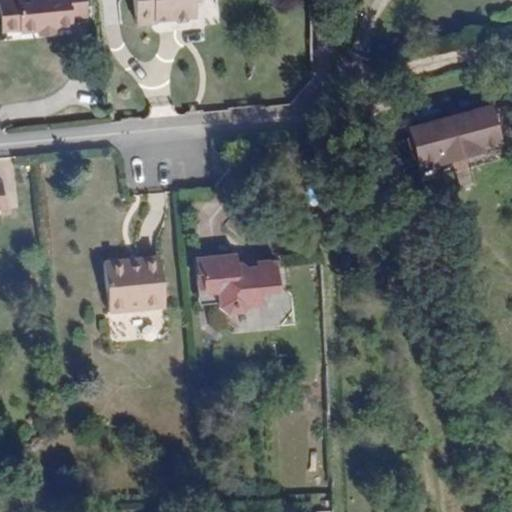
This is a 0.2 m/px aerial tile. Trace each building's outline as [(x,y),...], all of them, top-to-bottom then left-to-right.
[(43,39),(61,38),(61,34),(74,33),(74,31),(85,31),(82,0),(71,0),(72,3),(16,8),(15,10),(1,12),(2,32),(13,32),(14,41),(43,39)] [(180,30),(192,12),(197,0),(133,0),(136,35),(156,33),(156,31),(156,25),(167,24),(180,30)] [(194,28),(192,12),(180,30),(194,28)] [(13,32),(2,32),(3,42),(14,41),(13,32)] [(489,109),(463,114),(473,154),(478,153),(477,147),(497,142),(489,109)] [(463,114),(428,121),(437,161),(473,154),(463,114)] [(437,161),(428,121),(403,126),(409,159),(434,155),(435,161),(437,161)] [(242,261),(206,263),(207,295),(217,296),(218,308),(230,321),(250,321),(255,315),(270,314),(270,301),(289,301),(286,269),(263,270),(259,274),(248,274),(243,269),(242,263),(242,261)] [(207,295),(206,263),(199,264),(201,309),(218,308),(217,296),(207,295)] [(136,277),(169,276),(168,267),(136,270),(136,277)] [(170,315),(169,276),(136,277),(136,270),(112,273),(115,318),(170,315)]
